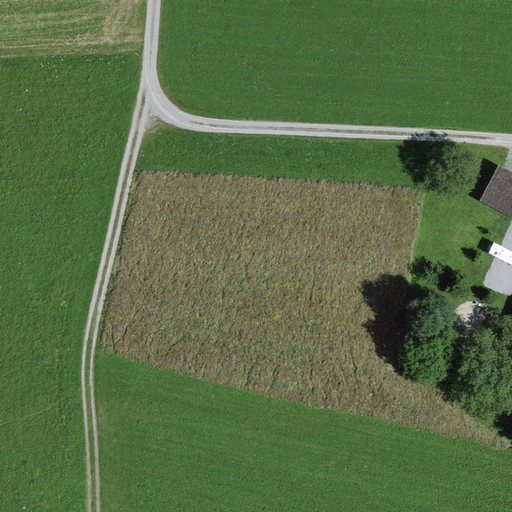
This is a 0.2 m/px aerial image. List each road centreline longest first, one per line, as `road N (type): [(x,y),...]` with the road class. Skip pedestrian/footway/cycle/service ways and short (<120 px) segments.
road 1 (track): [(152,0),(145,81),(152,100),(179,119),(506,137)]
road 2 (track): [(145,81),(82,359),(92,511)]
